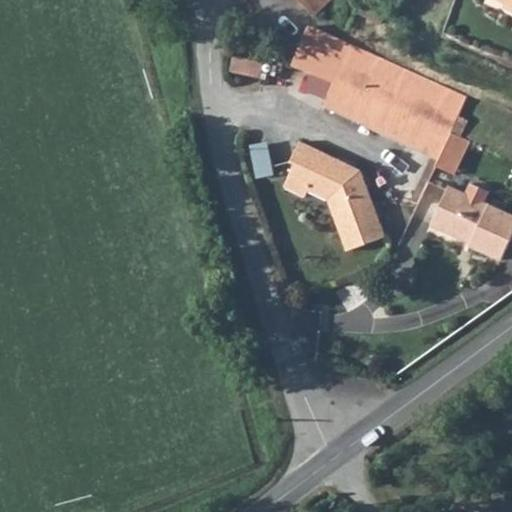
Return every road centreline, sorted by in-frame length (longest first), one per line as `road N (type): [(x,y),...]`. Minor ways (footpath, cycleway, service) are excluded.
road 1 (residential): [(332,459),(238,209),(209,75),(212,0)]
road 2 (tertiary): [(511,326),(332,459)]
